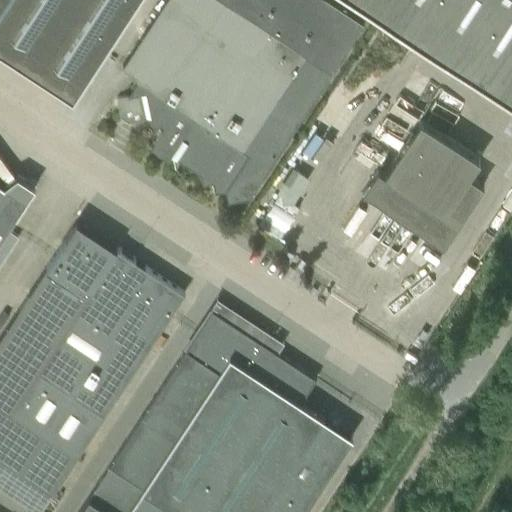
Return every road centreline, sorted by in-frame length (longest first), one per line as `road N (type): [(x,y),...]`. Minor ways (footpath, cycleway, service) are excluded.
road 1 (unclassified): [(511,317),(460,395),(406,374),(0,101)]
road 2 (unknown): [(384,359),(494,195),(494,154),(453,94),(417,76),(379,92),(318,198),(314,227),(330,284),(324,317)]
road 3 (track): [(379,511),(460,395)]
